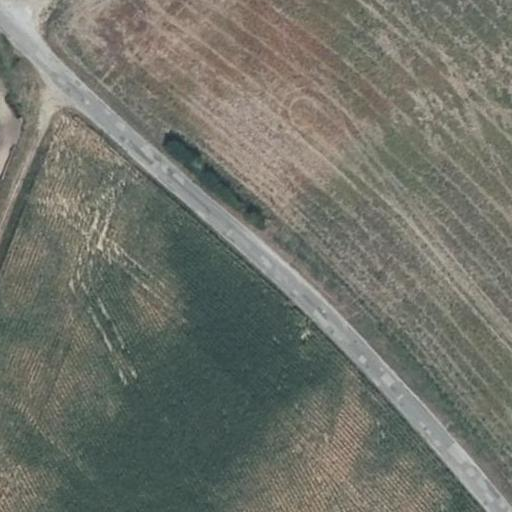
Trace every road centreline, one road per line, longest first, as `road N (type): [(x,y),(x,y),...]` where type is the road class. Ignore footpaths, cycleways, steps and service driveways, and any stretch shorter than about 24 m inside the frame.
road 1 (unclassified): [(500,511),(288,277),(67,93),(0,16)]
road 2 (track): [(0,225),(47,116),(67,93)]
